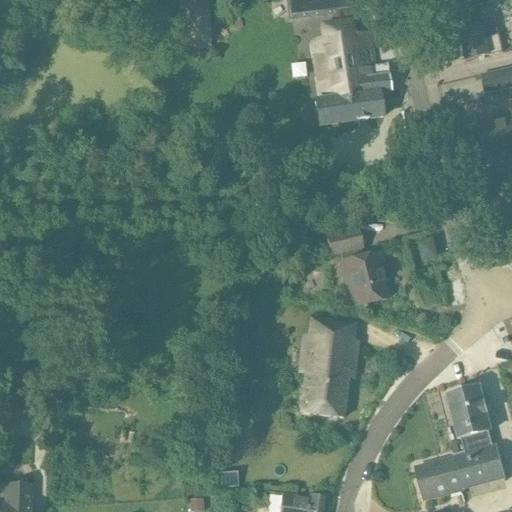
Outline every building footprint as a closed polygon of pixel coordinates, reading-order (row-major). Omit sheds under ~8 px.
[(181,51),(211,50),(207,0),(185,0),(177,1),(181,51)] [(355,0),(288,0),(290,18),(357,10),(355,0)] [(457,31),(464,63),(487,57),(502,55),(498,36),(483,39),(480,26),(457,31)] [(311,43),(320,101),(315,102),(318,128),(383,118),(379,95),(392,93),(388,65),(375,67),(370,34),(314,41),(311,43)] [(511,88),(511,69),(503,72),(507,90),(511,88)] [(511,110),(511,118),(478,126),(487,165),(511,159),(511,103),(511,104),(511,110)] [(341,256),(343,263),(341,264),(352,310),(388,302),(384,284),(387,283),(380,255),(363,259),(361,251),(364,250),(359,230),(326,239),(331,259),(341,256)] [(415,244),(420,264),(437,261),(432,240),(415,244)] [(302,337),(298,370),(305,371),(300,414),(343,419),(348,380),(354,380),(358,344),(354,343),(356,325),(310,320),(308,335),(306,338),(302,337)] [(461,440),(465,453),(465,456),(494,449),(494,448),(490,432),(492,432),(480,388),(447,397),(458,440),(461,440)] [(0,466),(11,467),(11,448),(0,447),(0,466)] [(465,456),(465,453),(453,456),(453,459),(416,469),(425,502),(465,492),(463,486),(504,476),(496,448),(494,448),(494,449),(465,456)] [(236,475),(220,477),(222,491),(238,489),(236,475)] [(5,494),(4,511),(30,511),(30,506),(32,506),(32,503),(29,503),(30,487),(5,487),(5,494)] [(253,510),(266,509),(266,495),(252,496),(253,510)] [(281,496),(279,511),(325,511),(327,500),(308,498),(308,499),(281,496)]
